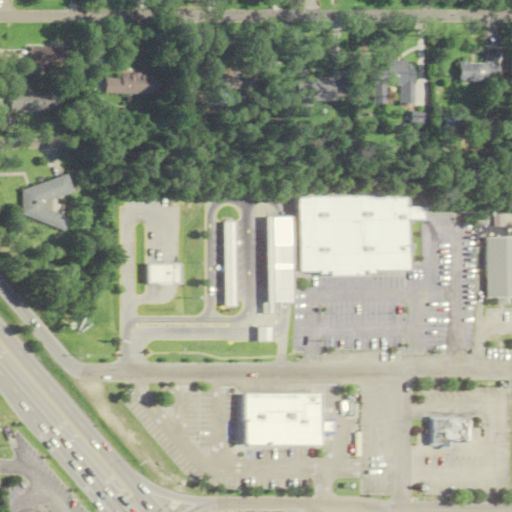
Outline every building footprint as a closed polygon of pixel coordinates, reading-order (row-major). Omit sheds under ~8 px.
[(27,68),(78,68),(78,48),(27,48),(27,68)] [(482,63),(456,63),(456,82),(496,82),(496,56),(482,56),(482,63)] [(397,103),(412,103),(411,61),(371,62),(371,87),(397,87),(397,103)] [(241,103),(241,74),(211,74),(211,103),(241,103)] [(294,74),(293,100),(348,101),(348,75),(294,74)] [(104,94),(160,94),(160,75),(104,75),(104,94)] [(58,92),(8,92),(8,113),(58,113),(58,92)] [(16,190),(24,218),(62,230),(67,217),(40,209),(43,202),(71,194),(66,176),(16,190)] [(295,271),(294,195),(405,193),(406,208),(421,207),(421,219),(406,219),(407,269),(295,271)] [(265,313),(271,313),(271,303),(284,302),(291,302),(289,216),(283,217),(264,217),(265,313)] [(222,222),(234,222),(235,306),(224,307),(222,222)] [(484,237),(511,237),(511,297),(485,297),(484,237)] [(145,264),(146,284),(165,284),(178,283),(178,263),(165,263),(145,264)] [(256,327),(256,331),(256,339),(257,342),(271,342),(271,338),(271,330),(271,326),(256,327)] [(245,393),(245,445),(322,445),(322,431),(322,421),(322,393),(245,393)] [(469,440),(469,420),(465,420),(465,418),(431,418),(431,443),(442,443),(442,447),(451,447),(451,442),(466,442),(466,440),(469,440)] [(322,421),(333,421),(333,431),(322,431),(322,421)]
